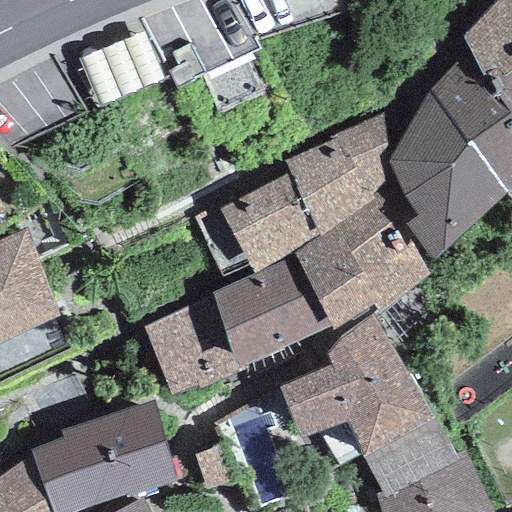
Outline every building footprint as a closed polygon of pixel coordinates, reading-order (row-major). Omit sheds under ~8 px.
[(432,262),(505,193),(508,194),(511,191),(511,0),(496,0),(462,37),(467,49),(428,94),(389,164),(396,184),(417,216),(407,224),(432,262)] [(330,141),(282,162),(288,174),(317,235),(384,189),(385,148),(381,112),(328,137),(330,141)] [(317,235),(288,174),(216,207),(194,218),(220,277),(248,264),(251,271),(317,235)] [(378,198),(293,254),(330,327),(332,331),(367,308),(371,311),(377,319),(429,275),(423,265),(378,198)] [(24,228),(0,239),(0,344),(58,318),(24,228)] [(293,254),(252,275),(284,351),(330,327),(293,254)] [(252,275),(207,293),(209,298),(238,369),(284,351),(252,275)] [(209,298),(142,328),(170,395),(196,384),(197,388),(238,369),(209,298)] [(376,319),(373,314),(339,338),(324,354),(329,365),(279,389),(301,440),(346,422),(362,459),(434,422),(376,319)] [(29,450),(31,455),(50,511),(74,511),(125,495),(126,499),(174,480),(152,399),(59,431),(63,437),(29,450)] [(491,511),(462,452),(453,456),(434,422),(362,459),(381,491),(374,494),(379,511),(491,511)] [(192,457),(205,492),(234,481),(221,446),(192,457)] [(0,476),(0,511),(50,511),(31,455),(0,476)] [(145,511),(139,500),(116,511),(145,511)]
